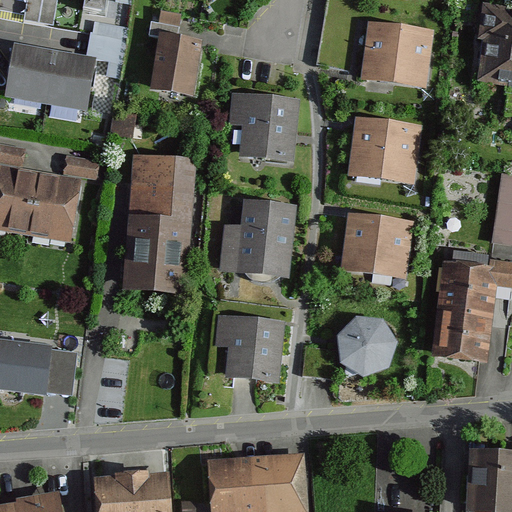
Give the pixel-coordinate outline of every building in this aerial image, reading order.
[(511,91),(511,14),(485,10),(472,85),(511,91)] [(427,90),(434,33),(369,25),(361,81),(427,90)] [(194,97),(202,43),(160,37),(152,90),(194,97)] [(87,114),(97,61),(15,46),(5,99),(87,114)] [(290,164),(297,102),(231,95),(228,126),(242,127),(238,159),(290,164)] [(413,185),(420,127),(356,119),(348,177),(413,185)] [(0,167),(21,171),(24,153),(0,149),(0,167)] [(188,298),(197,164),(133,159),(124,294),(188,298)] [(99,182),(101,166),(65,160),(62,177),(99,182)] [(0,233),(71,244),(80,181),(0,169),(0,233)] [(511,254),(511,177),(503,177),(494,253),(511,254)] [(289,279),(295,208),(243,204),(241,229),(223,228),(220,274),(289,279)] [(405,279),(413,224),(348,215),(341,270),(405,279)] [(511,296),(511,259),(439,255),(433,360),(488,363),(492,295),(511,296)] [(278,387),(286,327),(217,318),(213,349),(231,351),(227,380),(278,387)] [(389,371),(397,346),(383,322),(356,320),(339,342),(343,370),(364,379),(389,371)] [(53,353),(0,345),(0,392),(47,399),(53,353)] [(309,345),(304,371),(328,376),(333,349),(309,345)] [(305,511),(301,457),(211,464),(214,511),(305,511)] [(511,511),(511,458),(473,457),(469,511),(511,511)] [(171,511),(168,477),(98,483),(100,511),(171,511)] [(59,511),(57,497),(0,508),(0,511),(59,511)]
